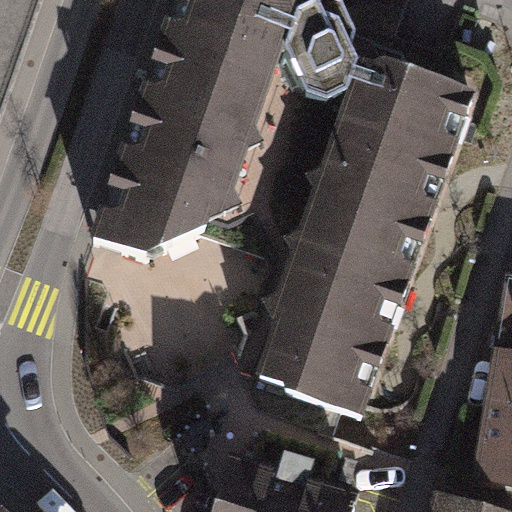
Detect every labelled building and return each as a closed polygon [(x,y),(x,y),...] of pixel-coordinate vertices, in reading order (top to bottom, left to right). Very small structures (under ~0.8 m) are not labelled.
[(182,0),(93,252),(187,285),(211,235),(305,270),(377,72),(353,0),(182,0)] [(305,270),(264,384),(359,418),(472,106),(413,85),(377,72),(305,270)] [(511,276),(505,275),(470,480),(511,489),(511,276)] [(227,456),(210,511),(351,511),(358,491),(328,482),(336,455),(260,432),(251,464),(227,456)] [(504,511),(432,492),(426,511),(504,511)] [(15,511),(0,498),(0,511),(15,511)]
